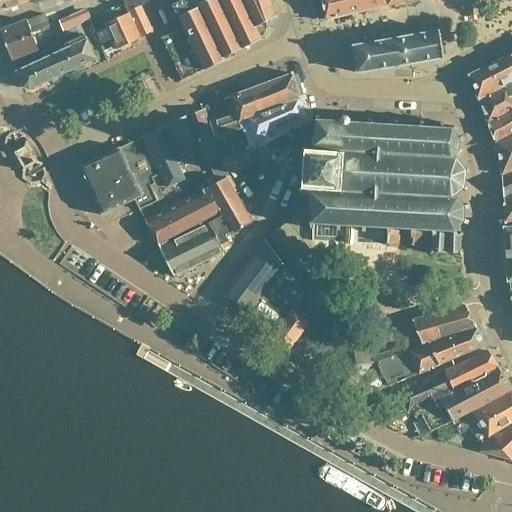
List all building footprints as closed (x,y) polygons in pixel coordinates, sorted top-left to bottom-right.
[(33,5),(45,1),(44,0),(0,0),(0,14),(31,1),(33,5)] [(128,14),(140,8),(155,0),(120,0),(123,6),(128,14)] [(268,0),(208,0),(196,6),(196,7),(197,7),(198,9),(189,13),(183,1),(158,13),(164,26),(178,19),(183,29),(160,39),(181,83),(224,62),(223,59),(261,41),(260,38),(263,36),(267,28),(265,24),(275,19),(268,0)] [(184,0),(183,1),(189,13),(198,9),(197,7),(196,7),(196,6),(208,0),(184,0)] [(311,0),(317,23),(325,21),(326,22),(384,8),(404,3),(403,0),(311,0)] [(511,1),(487,6),(489,22),(511,18),(511,1)] [(123,6),(100,17),(115,51),(140,39),(139,38),(151,33),(140,8),(128,14),(123,6)] [(58,22),(63,33),(74,29),(79,26),(91,21),(86,10),(58,22)] [(0,34),(10,61),(37,50),(31,35),(49,28),(57,25),(50,19),(46,21),(44,16),(0,33),(0,34)] [(58,36),(61,44),(78,37),(74,29),(63,33),(58,36)] [(441,60),(437,32),(387,41),(387,42),(351,48),(355,75),(393,68),(393,69),(441,60)] [(69,49),(64,51),(73,70),(95,60),(87,41),(85,37),(67,45),(69,49)] [(50,81),(73,70),(64,51),(47,59),(41,61),(50,81)] [(511,53),(503,59),(511,80),(511,53)] [(50,81),(41,61),(29,67),(25,58),(11,64),(16,73),(15,73),(22,89),(28,91),(50,81)] [(511,80),(503,59),(467,77),(477,101),(503,88),(504,88),(511,83),(511,80)] [(225,138),(239,168),(261,158),(248,120),(299,101),(291,75),(229,98),(236,114),(208,123),(216,137),(220,135),(222,138),(225,138)] [(503,88),(477,101),(485,122),(504,113),(506,119),(511,115),(511,83),(504,88),(503,88)] [(248,120),(261,158),(285,147),(278,132),(304,119),(299,101),(248,120)] [(216,137),(208,123),(204,109),(184,119),(204,160),(205,160),(218,155),(227,174),(239,168),(225,138),(222,138),(220,135),(216,137)] [(504,113),(485,122),(495,144),(511,135),(511,115),(506,119),(504,113)] [(338,200),(306,198),(309,231),(313,232),(313,227),(335,228),(335,233),(339,233),(339,228),(361,229),(361,234),(365,234),(365,230),(386,231),(385,236),(387,236),(386,243),(383,246),(385,248),(388,245),(409,247),(412,250),(430,253),(427,255),(430,257),(433,254),(458,255),(461,257),(463,255),(460,252),(461,238),(463,236),(461,234),(459,237),(455,236),(455,231),(462,223),(467,225),(468,222),(463,220),(464,210),(469,209),(467,205),(463,207),(455,196),(462,191),(466,192),(467,189),(464,187),(465,174),(468,174),(467,170),(464,170),(453,156),(457,153),(461,154),(463,151),(458,149),(458,142),(463,141),(461,137),(457,139),(453,133),(456,129),(452,127),(451,129),(442,128),(443,124),(439,123),(438,128),(422,127),(422,121),(418,121),(418,127),(396,126),(396,121),(392,121),(392,126),(370,125),(370,119),(366,119),(366,124),(348,123),(349,122),(345,118),(341,118),(338,121),(337,123),(317,122),(318,117),(314,117),(307,151),(341,153),(338,200)] [(194,165),(204,160),(184,119),(161,129),(174,159),(189,153),(194,165)] [(144,144),(165,187),(166,189),(184,180),(174,159),(161,129),(142,138),(144,144)] [(511,135),(495,144),(494,145),(501,176),(511,170),(511,135)] [(159,190),(165,187),(144,144),(122,155),(119,149),(78,168),(101,217),(134,202),(138,211),(143,221),(162,212),(158,203),(164,199),(159,190)] [(27,148),(26,149),(33,163),(35,162),(27,148)] [(341,153),(307,151),(300,151),(298,194),(301,198),(306,198),(338,200),(341,153)] [(23,168),(16,154),(14,155),(22,170),(23,168)] [(218,155),(205,160),(217,183),(222,181),(224,180),(227,174),(218,155)] [(511,174),(501,179),(502,198),(511,194),(511,174)] [(159,249),(241,208),(224,180),(222,181),(217,183),(162,212),(143,221),(159,249)] [(504,231),(511,226),(511,197),(502,202),(504,231)] [(241,208),(159,249),(158,250),(172,278),(223,253),(222,250),(230,246),(225,236),(250,223),(241,208)] [(304,297),(310,305),(310,304),(334,287),(288,224),(264,241),(304,297)] [(511,298),(511,226),(504,231),(502,231),(507,284),(509,284),(510,300),(511,298)] [(270,339),(304,297),(264,241),(223,295),(248,314),(245,319),(270,339)] [(304,297),(270,339),(291,354),(312,328),(300,318),(310,305),(304,297)] [(422,349),(474,327),(464,307),(412,322),(422,349)] [(312,328),(291,354),(327,380),(361,334),(345,312),(312,328)] [(406,355),(416,376),(483,347),(475,329),(474,327),(422,349),(406,355)] [(353,351),(331,381),(348,394),(371,364),(353,351)] [(418,412),(430,433),(451,422),(511,390),(500,374),(500,372),(488,353),(397,395),(408,417),(418,412)] [(416,376),(406,355),(397,358),(395,354),(377,362),(388,388),(416,376)] [(468,428),(482,449),(488,440),(511,424),(511,390),(451,422),(459,434),(468,428)] [(480,453),(511,461),(511,459),(511,424),(488,440),(482,449),(480,453)]
